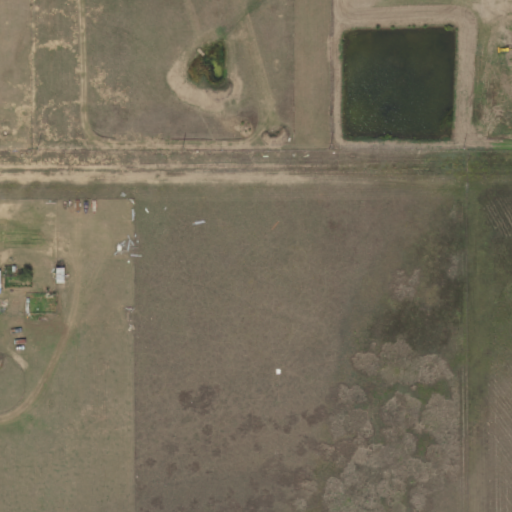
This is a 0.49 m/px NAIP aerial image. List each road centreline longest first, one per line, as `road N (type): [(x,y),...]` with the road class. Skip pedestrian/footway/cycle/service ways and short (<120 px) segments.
road 1 (residential): [(0,160),(511,163)]
road 2 (residential): [(309,0),(312,137)]
